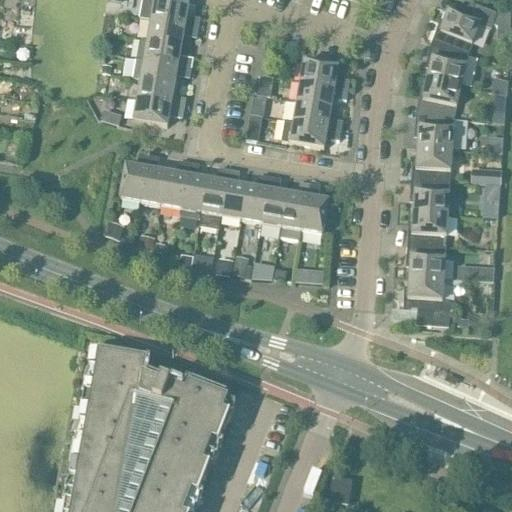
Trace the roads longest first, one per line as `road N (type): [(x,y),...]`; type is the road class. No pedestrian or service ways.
road 1 (tertiary): [(343,378),(0,252)]
road 2 (residential): [(216,0),(228,6),(203,151),(370,181)]
road 3 (residential): [(343,378),(366,309),(370,181)]
road 4 (residential): [(370,181),(383,82),(410,0)]
road 5 (tertiary): [(511,452),(343,378)]
road 6 (residential): [(343,378),(283,511)]
